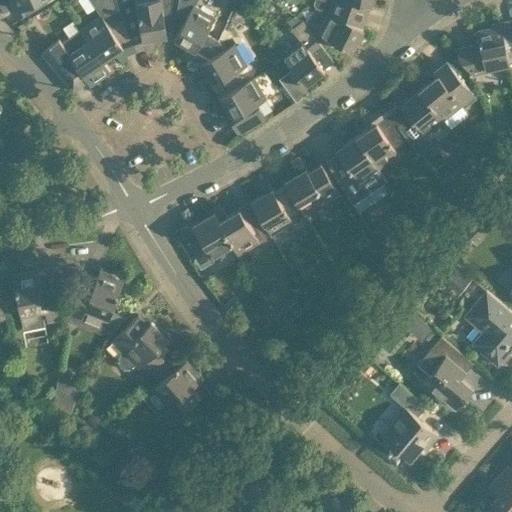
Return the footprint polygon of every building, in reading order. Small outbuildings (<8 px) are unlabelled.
[(10,0),(15,8),(18,6),(30,0),(10,0)] [(48,1),(47,0),(30,0),(18,6),(23,16),(48,1)] [(123,16),(116,0),(91,0),(101,14),(81,28),(88,39),(89,39),(102,60),(103,60),(114,52),(121,63),(128,59),(125,51),(135,47),(122,16),(123,16)] [(116,0),(123,16),(122,16),(135,47),(144,43),(147,51),(154,50),(152,37),(167,35),(164,20),(169,19),(171,0),(116,0)] [(205,31),(214,17),(193,4),(195,0),(177,0),(176,13),(185,18),(174,38),(187,46),(180,56),(189,62),(191,58),(200,63),(224,49),(223,49),(217,38),(205,31)] [(359,26),(367,4),(346,0),(313,0),(313,2),(315,6),(319,8),(323,8),(329,11),(317,32),(351,50),(363,28),(359,26)] [(511,19),(499,22),(505,47),(508,63),(511,62),(511,19)] [(321,45),(307,27),(302,20),(291,28),(299,39),(280,54),(291,68),(300,81),(304,85),(323,70),(310,53),(321,45)] [(505,47),(499,22),(490,24),(490,27),(476,31),(474,32),(472,34),(474,41),(476,43),(478,42),(479,43),(455,49),(457,56),(472,75),(486,71),(485,68),(508,63),(505,47)] [(52,42),(41,52),(59,73),(73,89),(86,80),(89,84),(110,71),(103,60),(102,60),(89,39),(88,39),(81,28),(61,42),(57,37),(52,42)] [(244,82),(244,81),(236,69),(246,63),(234,43),(223,49),(224,49),(200,63),(207,75),(196,82),(201,90),(208,86),(216,99),(220,97),(244,82)] [(429,80),(418,88),(442,118),(461,103),(464,107),(476,97),(446,60),(434,70),(429,63),(421,69),(429,80)] [(291,68),(279,77),(289,89),(300,81),(291,68)] [(231,123),(238,135),(265,119),(256,103),(266,97),(253,76),(244,81),(244,82),(220,97),(234,121),(231,123)] [(423,133),(442,118),(418,88),(407,98),(399,87),(391,94),(395,100),(384,108),(406,138),(418,154),(431,144),(423,133)] [(406,138),(384,108),(373,117),(368,110),(360,117),(367,127),(356,135),(378,166),(397,153),(393,148),(406,138)] [(337,152),(325,160),(349,198),(362,189),(366,195),(386,181),(376,167),(378,166),(356,135),(343,143),(336,133),(328,138),(337,152)] [(284,180),(286,184),(287,183),(301,207),(300,207),(303,214),(339,193),(320,163),(307,171),(299,156),(290,161),(297,172),(284,180)] [(287,183),(286,184),(274,191),(265,176),(256,181),(263,192),(250,200),(252,203),(253,203),(267,227),(266,227),(270,233),(292,220),(288,214),(300,207),(301,207),(287,183)] [(219,203),(210,208),(212,212),(213,211),(233,245),(232,245),(237,253),(259,240),(255,234),(266,227),(267,227),(253,203),(252,203),(241,210),(239,207),(226,214),(219,203)] [(186,223),(174,230),(190,258),(203,250),(201,247),(205,244),(207,248),(213,257),(232,245),(233,245),(213,211),(212,212),(188,226),(186,223)] [(372,247),(364,252),(370,261),(378,256),(372,247)] [(438,272),(460,293),(473,279),(451,259),(438,272)] [(37,268),(12,274),(23,328),(47,323),(46,320),(45,317),(47,316),(48,320),(60,317),(55,296),(52,277),(39,280),(37,268)] [(75,292),(66,312),(80,318),(78,322),(101,332),(107,317),(115,297),(122,279),(98,269),(94,280),(82,275),(75,292)] [(0,348),(15,345),(8,316),(0,284),(0,348)] [(511,311),(498,300),(486,289),(463,315),(482,331),(472,343),(482,352),(497,365),(500,362),(502,364),(511,354),(508,352),(511,347),(511,330),(511,329),(511,327),(511,311)] [(261,303),(244,315),(254,328),(271,316),(261,303)] [(140,364),(149,373),(171,352),(162,343),(170,335),(166,331),(163,334),(150,320),(147,323),(138,314),(112,339),(123,351),(119,355),(118,359),(118,361),(120,366),(122,368),(125,369),(128,368),(132,366),(135,363),(138,366),(140,364)] [(290,321),(281,328),(288,337),(297,330),(290,321)] [(473,362),(458,349),(441,335),(421,357),(417,363),(429,373),(421,383),(425,387),(441,400),(443,397),(456,407),(473,388),(460,377),(473,362)] [(186,358),(155,385),(170,403),(160,412),(169,423),(201,395),(193,386),(202,377),(186,358)] [(417,416),(425,406),(397,382),(388,393),(405,407),(380,435),(409,460),(421,446),(425,450),(426,448),(425,447),(431,439),(433,440),(438,434),(417,416)] [(69,412),(78,391),(55,387),(52,402),(69,412)] [(511,511),(511,465),(510,468),(507,464),(489,486),(498,493),(491,501),(499,508),(494,511),(511,511)]
